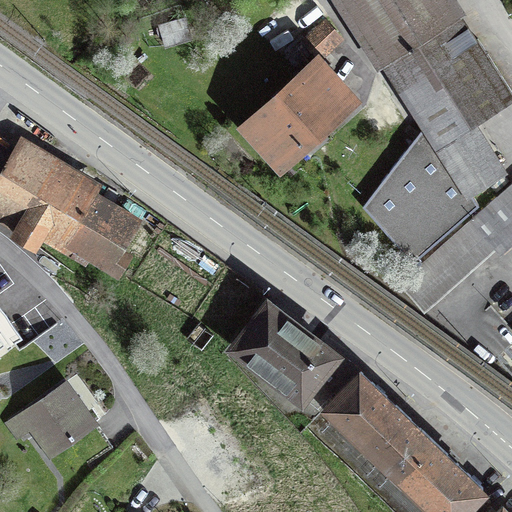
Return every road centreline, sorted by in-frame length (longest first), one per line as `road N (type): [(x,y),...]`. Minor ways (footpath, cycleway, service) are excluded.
road 1 (secondary): [(0,71),(511,452)]
road 2 (residential): [(0,248),(82,332),(204,511)]
